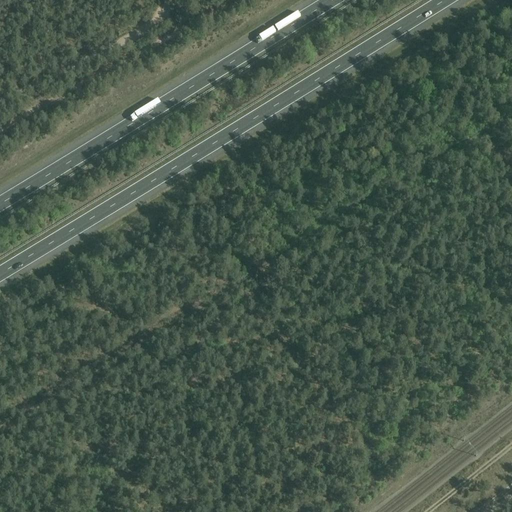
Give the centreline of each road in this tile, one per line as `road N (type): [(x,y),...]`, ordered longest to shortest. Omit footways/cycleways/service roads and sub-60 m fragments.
road 1 (motorway): [(0,275),(444,0)]
road 2 (motorway): [(331,0),(0,204)]
road 3 (track): [(173,0),(117,45),(0,100)]
